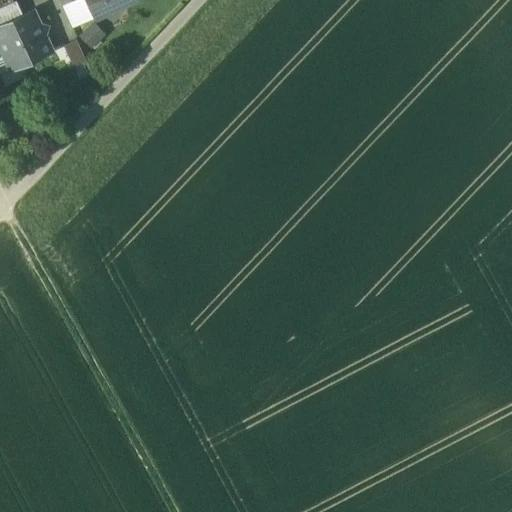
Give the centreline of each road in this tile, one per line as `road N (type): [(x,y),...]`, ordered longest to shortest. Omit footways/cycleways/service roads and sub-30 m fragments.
road 1 (track): [(167,511),(0,203)]
road 2 (track): [(203,0),(0,215)]
